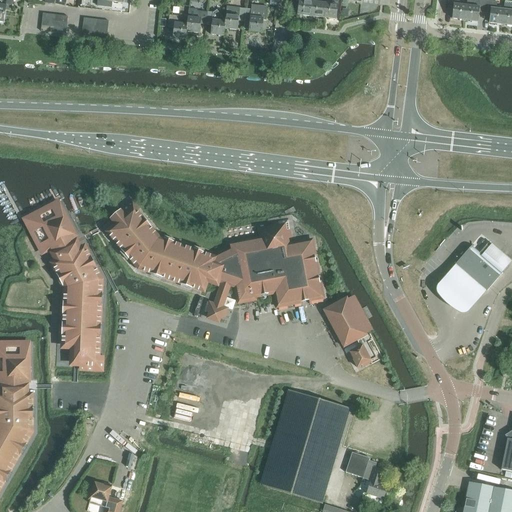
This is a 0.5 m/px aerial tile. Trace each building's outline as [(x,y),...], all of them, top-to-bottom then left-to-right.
[(7,0),(7,5),(0,4),(0,21),(4,22),(6,10),(12,11),(13,0),(7,0)] [(310,17),(312,0),(299,0),(297,16),(310,17)] [(323,19),(325,0),(312,0),(310,17),(323,19)] [(325,0),(323,19),(336,20),(338,0),(332,0),(332,5),(325,4),(325,0)] [(452,20),(465,21),(466,6),(459,5),(459,0),(448,0),(447,10),(453,10),(452,20)] [(479,13),(484,14),(485,14),(486,1),(476,0),(475,0),(467,0),(467,6),(466,6),(465,21),(478,22),(479,13)] [(489,23),(502,25),(503,10),(496,10),(497,3),(486,1),(485,14),(490,15),(489,23)] [(511,2),(504,1),(503,10),(502,25),(511,26),(511,2)] [(250,11),(245,10),(244,23),(243,29),(249,30),(248,32),(263,34),(266,7),(251,6),(250,11)] [(239,22),(244,23),(245,10),(226,8),(225,22),(224,30),(225,30),(238,31),(239,22)] [(187,25),(186,33),(187,33),(199,34),(200,25),(206,26),(207,13),(196,12),(196,10),(189,10),(188,17),(187,25)] [(224,37),(225,30),(224,30),(225,22),(217,11),(213,14),(207,13),(206,26),(211,26),(210,35),(224,37)] [(188,17),(181,16),(181,18),(169,17),(168,29),(174,29),(173,39),(186,40),(187,33),(186,33),(187,25),(188,17)] [(211,278),(210,280),(210,281),(210,282),(210,283),(211,283),(211,284),(212,284),(213,285),(214,285),(215,285),(216,285),(216,284),(217,284),(217,283),(218,282),(218,281),(222,282),(217,297),(225,300),(230,285),(236,287),(239,302),(254,299),(254,297),(275,293),(278,306),(322,298),(312,241),(284,247),(283,239),(291,238),(288,220),(272,223),(273,232),(264,233),(265,238),(229,245),(230,250),(213,258),(203,255),(204,253),(193,249),(192,251),(173,244),(174,243),(163,239),(163,241),(159,239),(149,228),(151,227),(143,218),(142,219),(128,204),(111,219),(118,226),(110,233),(123,249),(122,251),(129,259),(131,258),(139,268),(152,272),(151,274),(162,278),(163,276),(182,283),(181,285),(192,288),(192,287),(202,290),(207,278),(208,277),(211,278)] [(75,236),(59,205),(49,211),(51,215),(35,223),(43,239),(39,241),(45,251),(53,247),(60,261),(54,265),(59,274),(57,275),(63,285),(64,284),(66,288),(66,302),(64,302),(63,309),(65,309),(65,329),(63,329),(62,335),(64,335),(64,346),(74,346),(74,363),(97,364),(98,337),(100,337),(100,325),(98,325),(99,305),(101,305),(102,294),(100,293),(100,280),(94,269),(96,268),(91,257),(89,258),(84,249),(79,252),(72,237),(75,236)] [(455,264),(487,291),(502,273),(482,255),(493,243),(492,243),(488,248),(486,246),(490,241),(479,253),(471,246),(455,264)] [(511,261),(511,260),(493,243),(482,255),(502,273),(511,261)] [(487,291),(455,264),(438,285),(436,289),(437,293),(445,302),(454,310),(461,314),(465,314),(469,312),(487,291)] [(357,342),(360,347),(347,354),(351,361),(353,360),(357,368),(362,366),(362,367),(371,362),(371,361),(376,358),(368,343),(373,341),(370,335),(357,342)] [(17,351),(0,350),(0,380),(4,381),(4,397),(0,396),(0,486),(3,481),(5,482),(10,472),(9,471),(18,454),(20,455),(26,444),(24,443),(31,432),(31,419),(33,419),(33,407),(31,407),(31,397),(25,397),(25,380),(29,380),(29,347),(17,347),(17,351)] [(502,377),(509,378),(511,371),(504,370),(502,377)] [(350,409),(288,392),(261,487),(323,504),(350,409)] [(511,436),(507,439),(507,443),(506,443),(501,470),(511,472),(511,436)] [(376,463),(369,461),(370,459),(352,453),(345,473),(371,481),(367,494),(383,499),(387,486),(381,484),(385,471),(375,468),(376,463)] [(511,511),(511,490),(469,482),(464,507),(489,511),(511,511)] [(104,511),(119,511),(122,501),(109,497),(112,486),(104,484),(104,485),(95,483),(94,488),(93,488),(92,487),(89,497),(91,497),(89,504),(105,508),(104,511)]
